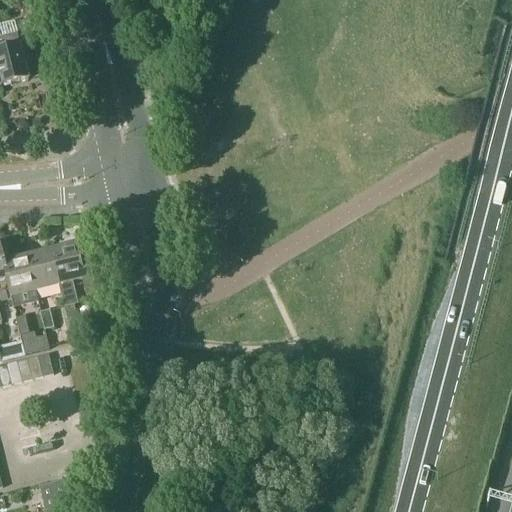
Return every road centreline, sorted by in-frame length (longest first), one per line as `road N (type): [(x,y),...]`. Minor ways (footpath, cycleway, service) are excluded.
road 1 (primary): [(409,511),(511,117)]
road 2 (tertiary): [(115,511),(152,368),(152,297)]
road 3 (tertiary): [(150,170),(121,62),(90,3)]
road 4 (tertiary): [(90,3),(114,163)]
road 5 (tertiary): [(152,297),(163,282),(150,170)]
